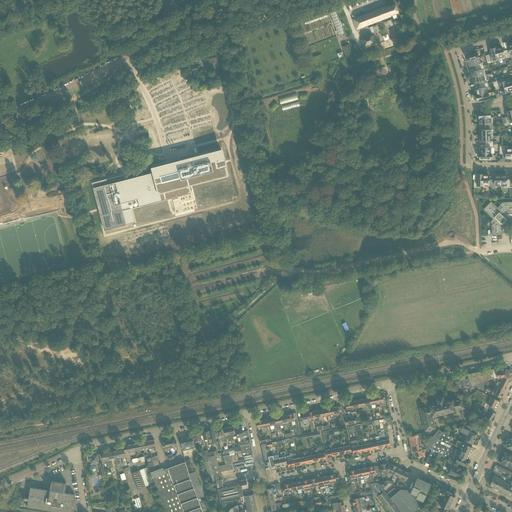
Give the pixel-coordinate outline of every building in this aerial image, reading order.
[(353,19),(357,29),(398,13),(395,3),(353,19)] [(338,36),(344,34),(336,11),(329,13),(338,36)] [(382,41),(393,36),(391,32),(380,36),(382,41)] [(361,40),(364,49),(377,44),(373,36),(361,40)] [(344,46),(342,47),(345,56),(350,54),(351,57),(353,56),(348,45),(344,46)] [(500,46),(495,47),(498,58),(499,62),(500,63),(502,62),(503,61),(502,60),(508,58),(506,52),(503,52),(501,46),(500,47),(500,46)] [(492,55),(489,56),(490,63),(494,62),(493,60),(498,58),(495,47),(490,49),(492,55)] [(466,55),(467,61),(478,58),(476,52),(479,52),(478,49),(471,51),(472,53),(466,55)] [(203,60),(206,71),(219,68),(216,57),(210,59),(207,59),(203,60)] [(476,65),(476,68),(483,66),(482,62),(480,63),(478,58),(467,61),(469,65),(470,67),(476,65)] [(471,74),(472,78),(485,75),(484,69),(483,66),(476,68),(477,71),(471,72),(472,74),(471,74)] [(480,82),(481,85),(487,84),(487,80),(489,80),(488,74),(485,75),(472,78),(473,82),(474,82),(474,83),(480,82)] [(496,81),(497,88),(500,87),(502,94),(508,92),(505,81),(504,79),(499,81),(499,80),(496,81)] [(475,91),(476,95),(487,93),(486,88),(488,87),(487,84),(481,85),(481,88),(475,89),(476,91),(475,91)] [(280,105),(298,100),(296,93),(278,99),(280,105)] [(486,124),(486,127),(493,127),(493,123),(492,123),(492,117),(490,117),(479,118),(479,122),(480,124),(486,124)] [(479,131),(479,136),(490,136),(493,136),(493,128),(493,127),(486,127),(486,130),(480,130),(480,131),(479,131)] [(486,142),(486,144),(493,145),(493,141),(490,141),(490,136),(479,136),(479,140),(480,140),(480,142),(486,142)] [(479,149),(479,154),(490,153),(490,148),(493,148),(493,145),(486,144),(486,148),(480,148),(480,149),(479,149)] [(507,159),(511,159),(511,148),(508,148),(508,146),(502,146),(502,153),(505,153),(505,159),(507,159)] [(123,175),(92,183),(104,231),(135,223),(132,209),(189,194),(187,186),(228,176),(221,150),(152,167),(154,172),(124,180),(123,175)] [(479,185),(483,185),(483,174),(477,174),(477,181),(474,181),(474,188),(479,188),(479,185)] [(488,188),(492,188),(492,181),(489,181),(489,175),(487,175),(487,174),(483,174),(483,185),(488,185),(488,188)] [(497,185),(500,185),(500,174),(496,174),(496,175),(495,175),(495,181),(492,181),(492,188),(497,188),(497,185)] [(504,188),(509,188),(509,181),(506,181),(506,175),(505,175),(505,174),(500,174),(500,185),(504,185),(504,188)] [(75,200),(67,202),(68,209),(76,207),(75,200)] [(511,202),(502,202),(497,208),(491,202),(484,209),(483,209),(493,219),(491,221),(491,222),(491,223),(492,225),(492,235),(492,233),(502,233),(502,235),(503,235),(502,224),(502,223),(505,220),(506,220),(511,220),(511,202)] [(471,373),(467,374),(468,377),(471,387),(473,386),(480,383),(480,382),(479,381),(485,380),(494,378),(493,372),(492,372),(492,371),(493,371),(493,370),(490,370),(489,369),(471,373)] [(498,381),(496,385),(505,389),(511,376),(511,375),(511,374),(510,373),(509,372),(509,371),(508,371),(507,369),(506,369),(493,372),(494,378),(497,378),(498,381)] [(454,380),(453,380),(458,387),(459,387),(460,387),(461,387),(461,389),(463,390),(469,389),(470,392),(471,391),(471,390),(473,390),(475,388),(473,386),(471,387),(468,377),(465,377),(459,379),(454,380)] [(477,390),(471,395),(482,401),(495,408),(499,401),(489,395),(484,392),(487,387),(480,383),(473,386),(475,388),(477,390)] [(487,387),(484,392),(489,395),(499,401),(505,389),(496,385),(493,390),(487,387),(487,386),(487,387)] [(379,396),(376,396),(378,408),(381,407),(381,406),(386,405),(385,402),(384,397),(383,398),(382,395),(381,395),(381,394),(378,394),(379,396)] [(376,396),(370,397),(371,405),(376,404),(376,405),(375,406),(376,409),(378,408),(376,396)] [(420,409),(425,431),(435,428),(432,416),(462,409),(463,412),(462,412),(463,417),(472,415),(470,405),(464,406),(462,398),(452,400),(447,401),(447,400),(446,401),(445,398),(443,399),(443,396),(441,397),(437,398),(436,398),(436,401),(434,401),(435,403),(434,404),(429,406),(420,409)] [(363,399),(357,400),(359,407),(362,407),(363,414),(366,413),(366,411),(366,410),(363,399)] [(348,402),(348,401),(346,401),(346,402),(345,403),(346,407),(347,412),(351,411),(351,414),(354,413),(351,401),(348,402)] [(494,410),(495,408),(482,401),(481,405),(485,407),(482,412),(486,414),(485,417),(492,421),(496,414),(493,412),(494,410)] [(335,407),(332,407),(334,419),(337,419),(336,417),(336,416),(336,414),(340,414),(340,415),(340,417),(339,418),(340,423),(340,426),(345,425),(343,418),(342,413),(341,406),(338,407),(338,406),(337,406),(337,405),(334,406),(335,407)] [(332,407),(326,409),(327,416),(330,415),(331,420),(332,420),(334,419),(332,407)] [(314,411),(313,411),(315,419),(315,421),(316,420),(316,421),(318,421),(319,420),(320,422),(322,422),(319,410),(316,411),(316,410),(314,410),(314,411)] [(313,411),(307,412),(310,424),(311,432),(313,432),(312,426),(313,425),(312,421),(313,421),(315,421),(315,419),(313,411)] [(301,417),(299,417),(300,424),(307,423),(307,425),(310,424),(307,412),(301,414),(301,417)] [(296,413),(287,415),(289,426),(291,433),(291,437),(295,436),(293,425),(292,426),(291,421),(295,421),(295,420),(297,420),(297,418),(296,413)] [(287,415),(281,416),(282,423),(283,426),(287,425),(287,427),(289,426),(287,415)] [(275,417),(268,418),(270,426),(271,429),(274,428),(275,429),(275,432),(276,434),(278,433),(278,432),(278,431),(277,429),(275,417)] [(345,419),(346,425),(356,423),(355,421),(354,417),(345,419)] [(257,421),(256,421),(258,428),(261,428),(262,433),(265,432),(265,431),(262,420),(259,421),(258,419),(257,420),(257,421)] [(241,424),(234,426),(238,442),(239,442),(241,441),(240,437),(247,436),(247,435),(248,434),(248,431),(242,432),(241,424)] [(460,431),(465,434),(466,434),(464,440),(472,444),(477,435),(476,435),(478,432),(471,428),(467,425),(465,425),(465,424),(464,427),(462,426),(461,428),(460,431)] [(218,440),(221,440),(222,442),(225,441),(222,428),(216,429),(218,440)] [(214,430),(208,431),(211,444),(217,443),(216,442),(216,440),(216,437),(215,435),(214,430)] [(427,444),(426,444),(430,448),(437,439),(443,433),(439,430),(427,444)] [(208,431),(203,432),(204,437),(204,440),(205,442),(208,442),(208,444),(211,444),(208,431)] [(384,431),(381,432),(384,447),(390,446),(389,439),(386,440),(384,431)] [(193,434),(195,442),(198,441),(199,445),(203,444),(202,440),(202,441),(201,441),(200,433),(193,434)] [(416,435),(409,436),(411,446),(419,445),(421,444),(420,441),(422,440),(421,433),(419,434),(416,435)] [(443,433),(437,439),(447,444),(451,445),(469,454),(469,453),(472,447),(461,442),(449,436),(444,433),(443,433)] [(192,436),(180,439),(181,443),(181,447),(182,451),(194,448),(193,441),(192,436)] [(372,437),(369,438),(372,450),(378,449),(377,441),(373,442),(372,437)] [(172,438),(168,439),(170,447),(170,448),(171,450),(177,449),(176,446),(177,446),(176,441),(175,441),(174,438),(172,438)] [(359,438),(357,438),(357,440),(357,441),(360,453),(366,451),(364,442),(360,442),(359,440),(359,438)] [(367,441),(364,442),(366,451),(372,450),(369,438),(367,438),(367,441)] [(154,439),(147,441),(148,449),(153,448),(153,451),(156,450),(155,444),(154,439)] [(163,444),(162,444),(163,449),(166,448),(166,450),(170,449),(170,447),(168,439),(163,440),(163,444)] [(447,444),(437,439),(430,448),(429,448),(431,450),(425,463),(432,465),(437,454),(442,456),(445,450),(447,444)] [(147,441),(140,442),(141,450),(148,449),(147,441)] [(345,441),(343,441),(345,453),(351,452),(350,447),(350,445),(345,446),(344,444),(345,444),(345,441)] [(140,442),(133,443),(135,452),(141,450),(140,442)] [(333,442),(330,443),(330,444),(333,456),(339,455),(338,447),(337,445),(333,446),(333,442)] [(135,452),(133,443),(126,445),(128,453),(129,454),(134,453),(134,452),(135,452)] [(447,444),(445,450),(454,455),(466,460),(469,454),(451,445),(447,444)] [(240,447),(242,457),(243,456),(253,454),(251,448),(251,445),(240,447)] [(319,448),(316,448),(317,449),(319,461),(325,460),(324,452),(321,453),(320,448),(319,448)] [(315,452),(311,452),(312,455),(313,462),(319,461),(317,449),(314,449),(315,452)] [(118,450),(113,451),(114,459),(116,466),(116,467),(118,467),(119,471),(123,470),(122,469),(122,468),(121,466),(121,465),(121,464),(121,463),(118,450)] [(207,450),(201,452),(210,480),(211,483),(215,481),(216,483),(222,481),(221,480),(223,480),(223,479),(221,472),(219,466),(217,459),(215,455),(213,455),(208,457),(208,453),(207,453),(207,450)] [(421,450),(414,451),(415,457),(418,456),(419,458),(423,457),(422,453),(424,452),(423,450),(421,450)] [(442,456),(442,457),(448,459),(451,461),(453,457),(456,459),(455,462),(459,463),(463,466),(466,460),(445,450),(442,456)] [(282,457),(279,457),(280,466),(287,465),(285,454),(286,454),(285,451),(281,452),(282,457)] [(307,451),(304,451),(307,463),(313,462),(312,455),(308,455),(307,451)] [(107,452),(102,453),(103,458),(103,461),(106,460),(107,466),(108,470),(110,470),(110,466),(110,465),(107,452)] [(227,452),(222,453),(223,456),(225,464),(227,470),(233,469),(232,462),(229,455),(228,455),(227,452)] [(502,457),(511,462),(511,455),(504,452),(503,453),(501,456),(502,456),(502,457)] [(290,455),(286,456),(289,467),(295,466),(292,454),(292,453),(289,454),(290,455)] [(295,453),(292,454),(295,466),(301,465),(299,457),(296,458),(295,453)] [(89,456),(88,457),(88,460),(90,459),(90,460),(89,460),(89,461),(90,461),(91,466),(90,468),(90,470),(92,471),(95,471),(96,469),(100,468),(101,473),(102,479),(105,478),(106,478),(105,472),(104,472),(102,461),(99,462),(97,454),(89,456)] [(243,456),(246,466),(255,464),(254,461),(253,454),(243,456)] [(270,460),(265,461),(265,462),(269,461),(270,465),(275,464),(275,467),(277,467),(278,468),(280,467),(280,466),(279,457),(273,458),(273,456),(269,456),(269,457),(270,460)] [(511,462),(502,457),(499,462),(511,468),(511,462)] [(156,470),(151,472),(165,511),(201,511),(189,474),(189,473),(194,472),(189,459),(184,461),(185,462),(164,470),(163,468),(156,470)] [(243,459),(237,461),(239,468),(245,466),(243,459)] [(445,461),(443,466),(448,468),(446,471),(450,473),(450,474),(452,475),(453,475),(458,477),(462,469),(461,469),(457,467),(451,464),(453,462),(451,461),(448,459),(448,460),(447,460),(446,462),(445,461)] [(152,462),(147,463),(151,472),(156,470),(152,462)] [(382,474),(388,472),(389,463),(387,464),(387,463),(380,465),(382,474)] [(388,472),(393,475),(397,467),(391,464),(389,463),(388,472)] [(374,466),(368,467),(370,480),(371,484),(373,483),(374,482),(374,480),(373,480),(372,479),(373,479),(373,477),(372,476),(376,475),(375,472),(379,471),(378,466),(374,467),(374,466)] [(148,467),(138,471),(141,480),(143,487),(154,484),(148,467)] [(368,467),(362,469),(364,479),(367,479),(368,480),(368,484),(370,484),(371,484),(370,480),(368,467)] [(400,478),(403,470),(397,467),(393,475),(400,478)] [(362,469),(355,470),(358,482),(358,484),(361,484),(360,480),(364,479),(362,469)] [(356,481),(356,482),(358,482),(355,470),(349,471),(350,477),(351,478),(354,478),(355,480),(356,481)] [(403,470),(400,478),(406,481),(410,473),(403,470)] [(132,473),(137,489),(143,487),(141,480),(138,471),(132,473)] [(338,476),(335,476),(335,474),(328,476),(331,487),(331,488),(333,487),(332,485),(331,485),(331,482),(339,481),(338,476)] [(328,476),(322,477),(324,486),(328,486),(328,488),(331,487),(328,476)] [(500,478),(494,476),(489,485),(495,488),(500,478)] [(500,478),(495,488),(500,490),(504,482),(505,481),(507,477),(503,476),(501,479),(500,478)] [(322,477),(316,478),(319,491),(321,491),(320,487),(324,486),(322,477)] [(310,483),(309,483),(310,487),(311,486),(315,486),(315,488),(316,493),(317,493),(318,497),(320,497),(319,495),(319,491),(316,478),(313,479),(313,478),(310,478),(310,479),(310,483)] [(430,485),(431,484),(417,478),(410,493),(420,505),(421,505),(430,485)] [(222,481),(216,483),(220,501),(238,497),(244,496),(242,489),(248,487),(247,480),(246,479),(242,480),(240,481),(241,484),(223,488),(222,481)] [(306,480),(302,481),(305,493),(307,493),(306,491),(310,490),(310,487),(309,483),(310,483),(310,479),(308,480),(306,480)] [(58,511),(71,511),(74,494),(65,493),(66,483),(51,480),(50,490),(30,487),(28,498),(24,498),(23,500),(28,501),(27,507),(58,511)] [(302,481),(296,482),(297,489),(298,493),(302,493),(302,494),(305,493),(302,481)] [(510,485),(504,482),(500,490),(500,492),(505,494),(510,485)] [(371,484),(370,484),(373,490),(374,493),(375,494),(375,493),(377,496),(390,511),(401,511),(387,494),(382,489),(377,483),(373,483),(371,484)] [(282,493),(291,491),(290,484),(284,485),(284,488),(281,488),(282,493)] [(442,488),(440,492),(453,498),(455,494),(454,494),(455,493),(454,493),(451,491),(451,492),(443,488),(442,488)] [(392,496),(390,498),(401,511),(413,511),(420,506),(421,506),(420,505),(410,493),(407,490),(401,489),(395,494),(392,496)] [(440,498),(451,503),(453,498),(440,492),(439,495),(444,497),(442,499),(440,498)] [(352,499),(353,505),(363,503),(362,500),(365,499),(364,497),(352,499)] [(139,498),(134,500),(137,509),(142,507),(139,498)] [(451,503),(440,498),(438,502),(434,500),(431,503),(441,507),(441,506),(448,509),(451,503)] [(152,500),(146,505),(150,510),(156,505),(152,500)] [(336,502),(332,503),(333,509),(344,507),(343,501),(338,502),(336,502)] [(363,503),(353,505),(354,511),(366,509),(366,506),(365,507),(364,503),(363,503)]
